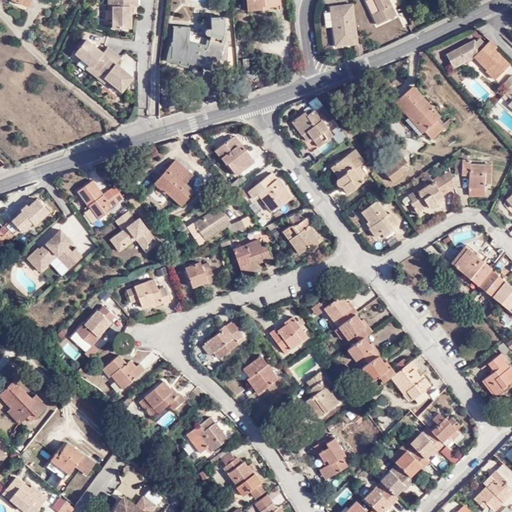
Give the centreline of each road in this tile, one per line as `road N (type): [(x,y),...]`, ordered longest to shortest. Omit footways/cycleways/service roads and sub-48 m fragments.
road 1 (tertiary): [(312,85),(0,185)]
road 2 (tertiary): [(511,1),(312,85)]
